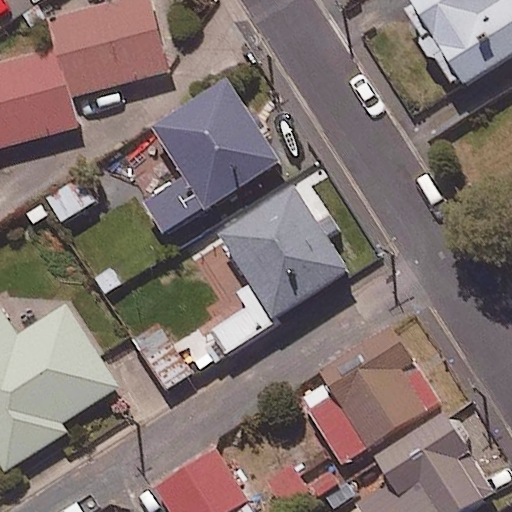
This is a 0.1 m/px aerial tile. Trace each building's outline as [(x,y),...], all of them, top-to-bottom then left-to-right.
[(511,68),(511,0),(425,0),(407,12),(462,100),(511,68)] [(62,57),(74,104),(173,78),(153,2),(54,28),(62,57)] [(74,104),(62,57),(49,60),(0,73),(0,155),(82,134),(74,104)] [(286,174),(234,90),(159,136),(189,185),(150,209),(172,245),(286,174)] [(96,208),(81,185),(50,205),(65,228),(96,208)] [(354,282),(302,198),(227,245),(279,329),(354,282)] [(278,331),(260,304),(216,333),(233,360),(278,331)] [(21,343),(0,309),(0,461),(10,477),(71,438),(66,430),(122,394),(69,312),(21,343)] [(193,380),(162,331),(139,345),(171,394),(193,380)] [(444,417),(402,342),(303,398),(345,473),(444,417)] [(484,511),(499,503),(450,423),(380,467),(394,490),(359,511),(484,511)] [(254,511),(222,461),(162,498),(170,511),(254,511)] [(290,511),(312,499),(296,473),(267,492),(279,511),(290,511)]
